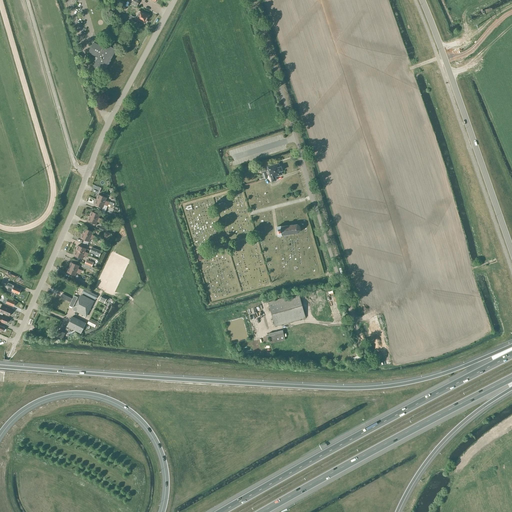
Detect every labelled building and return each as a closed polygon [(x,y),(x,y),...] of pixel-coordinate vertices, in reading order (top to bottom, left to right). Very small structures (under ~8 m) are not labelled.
[(133,16),(131,20),(137,23),(138,20),(145,23),(149,15),(140,11),(139,14),(138,13),(136,17),(133,16)] [(112,53),(114,49),(106,44),(106,43),(97,38),(95,42),(94,42),(88,52),(97,57),(95,60),(96,61),(93,66),(102,71),(105,66),(106,67),(113,54),(112,53)] [(281,171),(282,170),(281,166),(279,167),(278,163),(267,167),(269,171),(266,172),(267,174),(269,173),(271,178),(272,181),(276,180),(275,176),(282,174),(281,171)] [(101,202),(108,204),(109,202),(105,201),(107,198),(98,194),(96,200),(101,202)] [(107,213),(113,214),(115,207),(109,205),(107,213)] [(91,211),(89,217),(101,222),(102,219),(99,218),(100,214),(91,211)] [(298,233),(300,230),(300,226),(297,224),(281,226),(277,226),(278,235),(282,235),(298,233)] [(82,234),(88,236),(94,239),(95,236),(92,235),(93,231),(85,228),(82,234)] [(88,255),(88,253),(85,252),(86,248),(78,245),(76,250),(88,255)] [(92,247),(90,252),(99,256),(101,251),(92,247)] [(87,257),(88,255),(76,250),(74,255),(82,258),(83,255),(87,257)] [(81,272),(82,270),(78,268),(79,265),(71,262),(69,267),(81,272)] [(80,274),(81,272),(69,267),(67,272),(75,275),(76,272),(80,274)] [(8,282),(7,285),(9,286),(7,291),(12,293),(12,291),(19,294),(21,289),(14,286),(14,285),(8,282)] [(92,303),(94,301),(95,298),(83,292),(74,310),(86,316),(92,303)] [(275,326),(305,318),(299,293),(268,302),(275,326)] [(74,295),(73,298),(63,294),(61,298),(71,302),(69,307),(73,308),(78,296),(74,295)] [(13,306),(16,302),(8,298),(8,299),(5,298),(3,302),(6,303),(13,306)] [(11,311),(12,310),(6,307),(2,305),(0,309),(0,311),(9,316),(10,313),(11,313),(11,311)] [(6,323),(8,318),(0,314),(0,321),(4,323),(4,322),(6,323)] [(68,326),(81,333),(85,324),(72,317),(68,326)] [(87,324),(95,328),(97,323),(90,319),(87,324)] [(283,331),(269,334),(271,344),(285,341),(283,331)]
